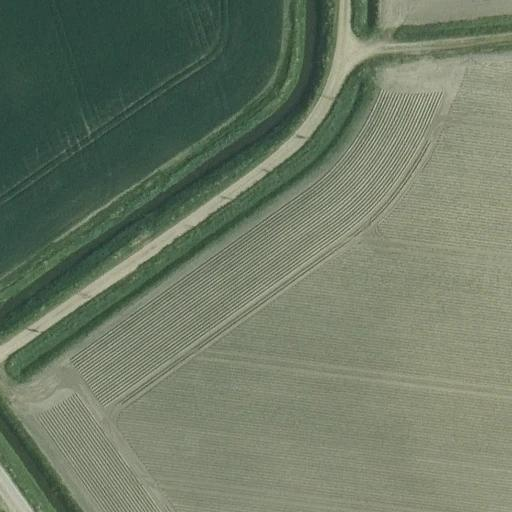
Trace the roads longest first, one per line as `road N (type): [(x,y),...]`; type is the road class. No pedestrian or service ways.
road 1 (track): [(0,356),(296,143),(329,93),(341,51)]
road 2 (track): [(341,51),(511,38)]
